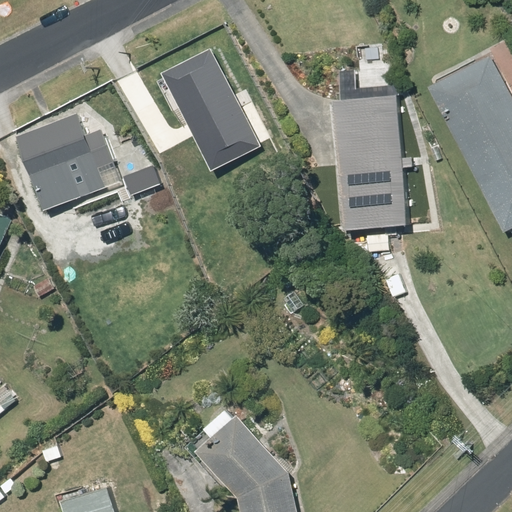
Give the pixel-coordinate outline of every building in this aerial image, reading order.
[(432,88),(506,232),(511,229),(511,38),(494,48),(499,56),(495,58),(493,56),(432,88)] [(334,54),(324,54),(325,67),(335,66),(334,54)] [(338,102),(348,230),(411,225),(406,170),(421,168),(419,148),(404,150),(400,96),(338,102)] [(79,114),(20,136),(48,211),(108,189),(100,168),(119,161),(109,137),(90,144),(79,114)] [(143,141),(154,166),(127,178),(135,197),(160,187),(168,206),(196,194),(169,130),(143,141)] [(0,245),(13,215),(0,209),(0,245)] [(293,265),(281,274),(290,287),(302,279),(293,265)] [(50,275),(34,284),(40,294),(55,285),(50,275)] [(297,292),(286,299),(296,313),(306,306),(297,292)] [(199,443),(241,490),(245,511),(302,511),(293,466),(241,407),(199,443)] [(184,462),(166,431),(150,441),(168,471),(184,462)] [(118,511),(109,482),(63,496),(67,511),(118,511)]
